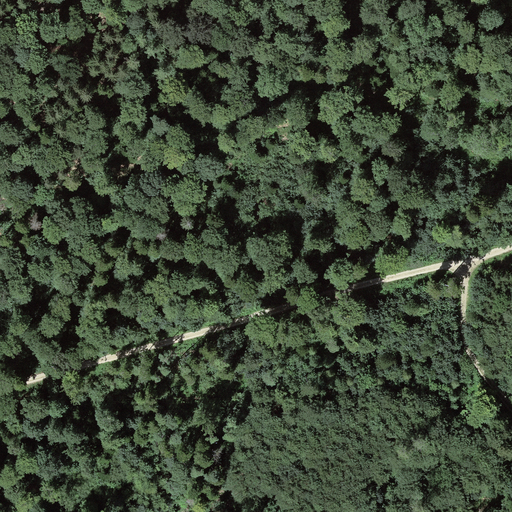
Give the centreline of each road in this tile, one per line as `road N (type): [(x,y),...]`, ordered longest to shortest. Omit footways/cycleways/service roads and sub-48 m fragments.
road 1 (track): [(0,389),(473,259)]
road 2 (track): [(473,259),(461,318),(465,346),(511,411)]
